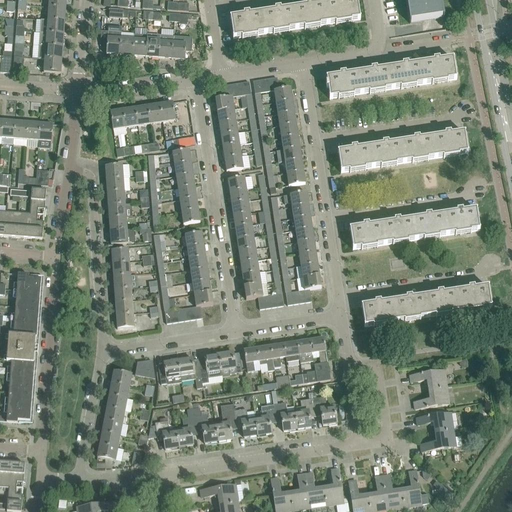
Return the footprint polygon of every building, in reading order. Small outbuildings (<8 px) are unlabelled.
[(65,9),(65,0),(49,0),(49,8),(65,9)] [(234,39),(360,20),(356,0),(354,0),(343,2),(343,0),(341,0),(337,1),(338,3),(312,6),(312,5),(306,5),(306,7),(281,11),(280,9),(275,10),(275,12),(250,16),(249,14),(244,15),(244,17),(231,19),(234,39)] [(405,0),(409,23),(444,18),(441,0),(405,0)] [(160,7),(153,6),(153,1),(148,1),(148,9),(152,10),(160,11),(160,7)] [(189,4),(178,3),(173,3),(172,11),(188,12),(189,4)] [(25,11),(26,6),(17,6),(17,11),(17,19),(22,19),(23,11),(25,11)] [(64,22),(65,9),(49,8),(48,21),(64,22)] [(123,11),(117,10),(107,9),(107,11),(103,10),(102,15),(117,16),(117,18),(120,18),(120,20),(122,20),(123,11)] [(188,15),(178,15),(175,14),(174,22),(179,23),(178,25),(187,26),(187,24),(188,15)] [(63,35),(64,22),(48,21),(42,21),(41,33),(43,33),(63,35)] [(23,37),(24,32),(15,32),(15,37),(15,45),(24,45),(25,37),(23,37)] [(108,32),(106,55),(116,56),(119,56),(121,34),(121,33),(108,32)] [(63,35),(43,33),(41,33),(40,33),(39,47),(62,48),(63,35)] [(121,34),(119,56),(132,57),(134,35),(121,34)] [(134,35),(132,57),(145,58),(147,36),(134,35)] [(147,36),(145,58),(158,59),(160,43),(159,43),(160,35),(147,35),(147,36)] [(158,59),(168,60),(171,60),(172,44),(173,37),(173,36),(160,35),(159,43),(160,43),(158,59)] [(172,44),(171,60),(174,60),(185,61),(185,53),(191,53),(192,39),(173,37),(172,44)] [(10,58),(11,53),(11,45),(4,45),(4,52),(3,52),(3,57),(1,57),(10,58)] [(24,53),(24,45),(15,45),(14,58),(22,58),(23,53),(24,53)] [(61,61),(62,48),(39,47),(38,59),(45,60),(61,61)] [(0,73),(9,74),(10,58),(1,57),(0,64),(0,73)] [(23,75),(24,58),(22,58),(14,58),(13,74),(23,75)] [(60,74),(61,61),(45,60),(44,73),(60,74)] [(328,89),(330,99),(456,80),(453,60),(439,62),(439,60),(434,61),(434,63),(408,67),(408,65),(402,65),(403,67),(377,71),(377,69),(371,70),(371,72),(346,76),(345,74),(340,75),(340,77),(327,79),(328,84),(326,84),(327,89),(328,89)] [(260,94),(261,94),(259,81),(253,82),(257,107),(262,106),(261,102),(269,100),(268,95),(260,96),(260,94)] [(261,94),(267,93),(265,81),(259,81),(261,94)] [(276,104),(292,101),(290,89),(279,91),(274,92),(276,104)] [(253,108),(251,95),(246,96),(246,100),(242,100),(243,108),(248,108),(253,108)] [(217,113),(234,111),(232,98),(227,99),(215,101),(217,113)] [(278,116),(294,113),(292,101),(276,104),(278,116)] [(160,106),(162,123),(175,121),(173,104),(160,106)] [(150,125),(162,123),(160,106),(147,108),(150,125)] [(138,127),(150,125),(147,108),(135,109),(138,127)] [(250,120),(255,119),(253,108),(248,108),(248,113),(243,114),(244,121),(249,120),(250,120)] [(125,129),(138,127),(135,109),(123,111),(125,129)] [(113,131),(125,129),(123,111),(110,113),(113,131)] [(219,125),(236,122),(234,111),(217,113),(219,125)] [(279,128),(296,125),(294,113),(278,116),(279,128)] [(14,140),(15,121),(7,120),(7,122),(2,122),(1,139),(14,140)] [(26,141),(27,124),(23,123),(23,122),(15,121),(14,140),(26,141)] [(237,134),(237,133),(243,132),(241,121),(236,122),(219,125),(221,137),(237,134)] [(39,142),(40,123),(32,122),(32,124),(27,124),(26,141),(39,142)] [(40,123),(39,142),(51,143),(53,126),(48,125),(48,124),(40,123)] [(281,140),(298,137),(296,125),(279,128),(281,140)] [(223,149),(239,146),(237,134),(221,137),(223,149)] [(341,173),(453,156),(467,154),(464,134),(451,136),(451,134),(445,135),(445,137),(420,141),(419,139),(414,139),(414,141),(388,145),(388,143),(382,144),(383,146),(357,150),(357,148),(351,149),(352,151),(338,153),(341,173)] [(283,151),(300,149),(298,137),(281,140),(283,151)] [(179,141),(173,142),(175,150),(179,149),(180,149),(195,146),(194,139),(179,141)] [(225,161),(241,158),(239,146),(223,149),(225,161)] [(117,158),(130,156),(128,149),(116,150),(117,158)] [(285,163),(301,161),(300,149),(283,151),(277,152),(279,164),(285,163)] [(174,166),(191,164),(189,151),(172,154),(174,166)] [(154,169),(159,168),(158,157),(148,158),(149,170),(154,169)] [(243,170),(241,160),(241,158),(225,161),(226,173),(243,170)] [(287,175),(303,173),(301,161),(285,163),(287,175)] [(176,178),(192,175),(191,164),(174,166),(176,178)] [(106,181),(123,179),(122,166),(106,167),(106,181)] [(23,185),(23,177),(24,170),(15,169),(14,179),(18,180),(18,185),(23,185)] [(48,187),(48,179),(49,172),(37,171),(36,186),(48,187)] [(289,187),(305,185),(303,173),(287,175),(289,187)] [(10,176),(3,176),(0,175),(0,183),(3,184),(2,188),(9,188),(10,176)] [(178,190),(194,187),(192,175),(176,178),(178,190)] [(107,194),(124,192),(123,179),(106,181),(107,194)] [(246,191),(246,189),(244,179),(228,181),(230,194),(246,191)] [(180,202),(196,199),(194,187),(178,190),(180,202)] [(46,191),(31,190),(30,214),(30,215),(37,216),(38,209),(44,210),(46,191)] [(231,205),(248,203),(246,191),(230,194),(231,205)] [(108,207),(125,205),(124,192),(107,194),(108,207)] [(292,208),(308,206),(306,194),(283,197),(284,205),(291,204),(292,208)] [(181,214),(198,211),(196,199),(180,202),(181,214)] [(233,217),(250,214),(248,203),(231,205),(233,217)] [(109,220),(126,218),(125,205),(108,207),(109,220)] [(294,220),(310,218),(308,206),(292,208),(294,220)] [(198,211),(181,214),(183,226),(200,223),(198,211)] [(353,251),(465,233),(479,231),(476,211),(463,213),(462,211),(457,212),(457,214),(431,218),(431,216),(425,217),(425,219),(400,223),(399,221),(394,222),(394,223),(368,227),(368,225),(363,226),(363,228),(349,230),(353,251)] [(16,239),(18,214),(6,213),(4,238),(16,239)] [(16,239),(28,240),(30,215),(30,214),(18,214),(16,239)] [(235,229),(251,227),(250,214),(233,217),(235,229)] [(37,222),(37,216),(30,215),(28,240),(42,241),(43,222),(37,222)] [(110,233),(127,231),(126,218),(109,220),(110,233)] [(296,232),(312,230),(310,218),(294,220),(296,232)] [(139,230),(150,229),(150,222),(147,222),(147,225),(139,225),(139,230)] [(237,241),(253,239),(251,227),(235,229),(237,241)] [(139,235),(142,235),(143,242),(151,242),(150,229),(139,230),(139,235)] [(297,244),(314,241),(312,230),(296,232),(297,244)] [(111,246),(135,244),(134,231),(127,232),(127,231),(110,233),(111,246)] [(187,249),(203,246),(201,234),(185,236),(187,249)] [(239,253),(255,250),(253,239),(237,241),(239,253)] [(299,256),(316,253),(314,241),(297,244),(299,256)] [(189,261),(205,258),(203,246),(187,249),(189,261)] [(240,264),(257,261),(255,250),(239,253),(240,264)] [(129,264),(128,251),(112,252),(113,265),(129,264)] [(301,268),(317,265),(316,253),(299,256),(301,268)] [(191,272),(207,270),(205,258),(189,261),(191,272)] [(259,274),(264,273),(263,260),(257,261),(240,264),(242,277),(259,274)] [(114,278),(130,277),(129,264),(113,265),(114,278)] [(168,264),(163,265),(163,264),(158,265),(159,277),(164,276),(164,274),(170,274),(168,264)] [(303,280),(319,277),(317,265),(301,268),(303,280)] [(289,282),(289,281),(296,280),(294,269),(287,270),(282,271),(284,282),(289,282)] [(192,284),(209,282),(207,270),(191,272),(192,284)] [(244,287),(260,285),(259,274),(242,277),(244,287)] [(29,276),(18,275),(13,336),(8,336),(6,362),(11,363),(6,424),(17,424),(17,421),(30,422),(34,364),(33,364),(34,354),(37,355),(38,355),(38,348),(35,348),(35,338),(36,338),(41,280),(28,279),(29,276)] [(115,291),(131,290),(130,277),(114,278),(115,291)] [(305,292),(309,291),(321,289),(319,277),(303,280),(305,292)] [(194,296),(210,294),(209,282),(192,284),(194,296)] [(293,306),(291,294),(290,294),(289,282),(284,282),(287,307),(293,306)] [(277,308),(283,308),(280,283),(275,284),(277,296),(276,296),(277,308)] [(264,298),(268,297),(266,284),(260,285),(244,287),(246,301),(258,299),(264,298)] [(365,328),(491,309),(488,288),(475,290),(474,288),(469,289),(469,291),(443,295),(443,293),(437,294),(438,296),(412,300),(412,298),(406,299),(406,301),(381,305),(381,303),(375,303),(375,305),(362,307),(365,328)] [(116,304),(132,303),(131,290),(115,291),(116,304)] [(212,306),(210,294),(194,296),(196,308),(200,307),(200,308),(212,306)] [(117,317),(133,316),(132,303),(116,304),(117,317)] [(133,316),(117,317),(118,330),(134,329),(133,316)] [(323,339),(311,341),(313,355),(319,354),(321,365),(315,366),(316,373),(317,383),(319,383),(329,381),(323,339)] [(309,342),(298,343),(301,365),(313,363),(314,363),(313,355),(311,341),(309,342)] [(298,343),(284,345),(287,363),(299,361),(299,365),(301,365),(298,343)] [(284,345),(271,347),(274,369),(280,368),(279,360),(286,359),(287,363),(284,345)] [(271,347),(257,350),(261,371),(262,374),(274,372),(274,369),(271,347)] [(257,350),(243,352),(244,362),(245,365),(246,373),(261,371),(257,350)] [(233,353),(219,356),(221,372),(229,370),(230,376),(236,375),(242,374),(241,368),(240,358),(234,359),(233,353)] [(205,364),(199,365),(202,386),(209,385),(208,381),(222,379),(221,372),(219,356),(204,358),(205,364)] [(192,360),(178,362),(180,378),(181,382),(195,380),(195,381),(196,390),(203,389),(202,386),(199,365),(193,365),(192,360)] [(155,380),(154,372),(152,362),(137,364),(135,377),(155,380)] [(165,370),(159,371),(160,381),(161,386),(167,385),(167,380),(180,378),(178,362),(164,364),(165,370)] [(112,385),(129,388),(131,376),(114,372),(112,385)] [(447,389),(446,382),(444,372),(410,377),(411,385),(428,382),(429,391),(447,389)] [(304,385),(303,380),(302,380),(302,378),(295,379),(295,376),(289,377),(291,387),(304,385)] [(277,389),(291,387),(289,377),(288,377),(289,382),(277,384),(277,389)] [(127,401),(129,388),(112,385),(109,397),(127,401)] [(415,411),(425,410),(449,406),(447,389),(429,391),(430,401),(414,403),(415,411)] [(325,399),(316,400),(315,394),(312,395),(315,415),(321,414),(323,427),(337,425),(334,408),(327,409),(325,399)] [(309,416),(315,415),(312,395),(308,395),(309,401),(301,402),(302,413),(294,414),(297,431),(311,429),(309,416)] [(124,413),(127,401),(109,397),(107,410),(124,413)] [(297,431),(294,414),(288,415),(287,404),(273,406),(275,421),(281,420),(283,433),(297,431)] [(235,427),(233,413),(232,406),(221,408),(224,425),(215,426),(218,443),(232,441),(230,428),(235,427)] [(269,422),(275,421),(273,406),(261,408),(263,419),(256,420),(259,437),(272,435),(269,422)] [(122,425),(124,413),(107,410),(105,422),(122,425)] [(207,417),(201,418),(199,410),(194,411),(197,433),(203,432),(205,445),(218,443),(215,426),(209,427),(207,417)] [(191,434),(197,433),(194,411),(187,412),(188,420),(183,421),(184,431),(176,432),(178,449),(193,447),(191,434)] [(254,412),(247,414),(246,411),(233,413),(235,427),(242,426),(244,439),(259,437),(256,420),(255,420),(254,412)] [(436,434),(453,431),(451,414),(416,420),(417,427),(434,425),(436,434)] [(120,437),(122,425),(105,422),(102,434),(120,437)] [(178,449),(176,432),(170,433),(168,422),(155,425),(155,427),(151,428),(148,440),(163,438),(165,451),(178,449)] [(460,437),(454,438),(453,431),(436,434),(437,444),(420,446),(421,454),(462,447),(460,437)] [(117,450),(120,437),(102,434),(100,446),(117,450)] [(115,462),(117,450),(100,446),(98,459),(115,462)] [(139,467),(140,464),(142,455),(134,453),(131,465),(139,467)] [(11,464),(0,462),(0,488),(8,489),(9,488),(11,464)] [(25,465),(11,464),(9,488),(16,489),(17,483),(23,483),(25,465)] [(344,505),(340,480),(338,471),(331,472),(333,488),(324,490),(327,508),(344,505)] [(420,496),(418,483),(416,473),(408,474),(411,491),(402,492),(405,510),(421,507),(428,506),(426,495),(420,496)] [(327,511),(327,508),(324,490),(314,491),(312,475),(304,476),(310,511),(327,511)] [(309,511),(310,511),(304,476),(297,477),(300,494),(290,495),(292,511),(299,511),(309,511)] [(391,511),(405,510),(402,492),(392,494),(390,477),(382,478),(387,511),(391,511)] [(387,511),(382,478),(375,479),(378,496),(368,497),(370,511),(387,511)] [(292,511),(290,495),(281,497),(278,480),(271,481),(275,511),(292,511)] [(370,511),(368,497),(359,499),(356,482),(348,483),(352,511),(370,511)] [(237,503),(237,502),(243,501),(241,486),(235,487),(235,486),(200,492),(202,499),(218,497),(220,506),(237,503)] [(9,488),(8,489),(6,511),(20,511),(22,496),(16,495),(16,489),(9,488)] [(77,511),(105,511),(112,511),(111,503),(77,509),(77,511)] [(238,511),(237,503),(220,506),(220,511),(238,511)]
